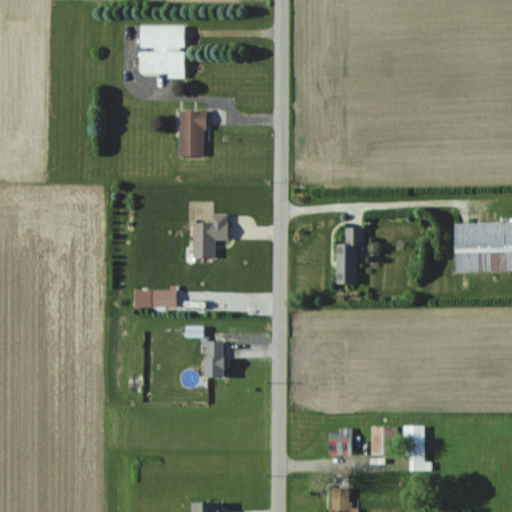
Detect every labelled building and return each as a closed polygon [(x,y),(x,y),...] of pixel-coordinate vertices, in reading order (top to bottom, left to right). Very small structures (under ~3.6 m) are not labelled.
[(183,27),(139,27),(139,77),(183,77),(183,27)] [(203,157),(203,112),(178,112),(178,157),(203,157)] [(192,257),(214,257),(214,239),(226,239),(226,214),(209,214),(209,223),(192,223),(192,257)] [(511,222),(453,222),(453,271),(511,270),(511,222)] [(335,282),(356,282),(356,247),(362,247),(362,226),(345,226),(345,243),(335,243),(335,282)] [(222,340),(203,340),(203,376),(222,376),(222,340)] [(424,425),(403,425),(403,455),(409,455),(409,472),(424,472),(424,425)] [(370,455),(395,455),(395,426),(370,426),(370,455)] [(327,455),(351,455),(351,428),(338,428),(338,433),(327,433),(327,455)] [(349,488),(330,488),(330,511),(357,511),(358,508),(349,508),(349,488)] [(218,511),(218,501),(189,501),(189,511),(218,511)]
